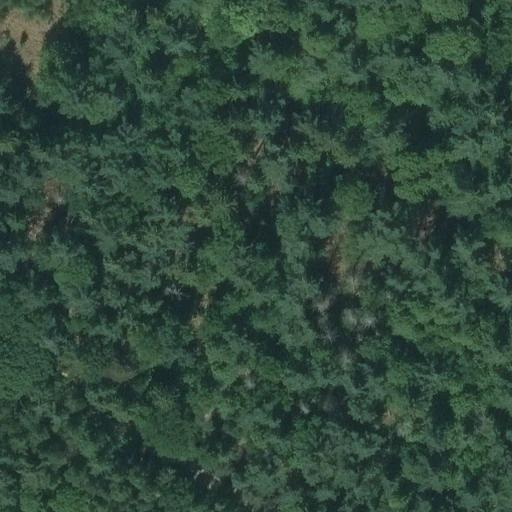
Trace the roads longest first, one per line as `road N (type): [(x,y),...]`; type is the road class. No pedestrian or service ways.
road 1 (track): [(511,246),(169,0)]
road 2 (track): [(0,328),(257,511)]
